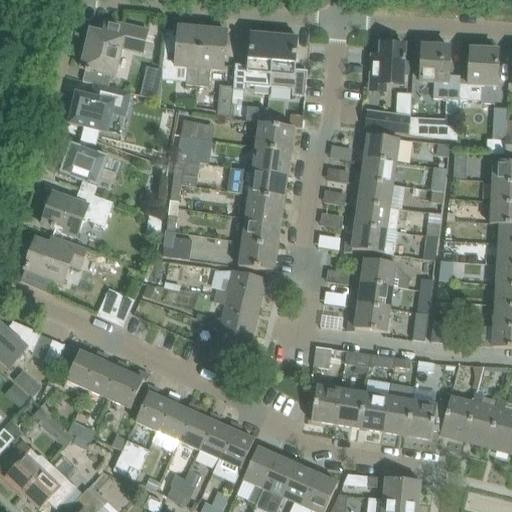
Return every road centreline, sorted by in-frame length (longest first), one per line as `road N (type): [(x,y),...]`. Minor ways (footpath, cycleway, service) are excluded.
road 1 (residential): [(436,475),(319,451),(265,423),(237,396),(0,287)]
road 2 (residential): [(281,328),(308,332),(313,291),(302,264),(317,157),(330,123),(339,22)]
road 3 (residential): [(0,259),(47,125),(77,0)]
road 4 (residential): [(92,0),(339,22)]
road 5 (residential): [(339,22),(511,31)]
